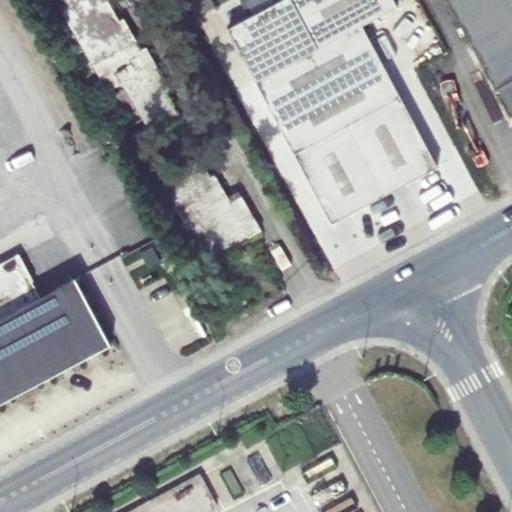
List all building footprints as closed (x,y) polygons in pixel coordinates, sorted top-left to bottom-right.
[(54,0),(93,66),(136,41),(124,19),(119,21),(107,0),(54,0)] [(188,0),(197,16),(215,7),(210,0),(188,0)] [(228,31),(331,225),(437,168),(361,27),(397,9),(392,0),(285,0),(280,3),(278,0),(239,0),(249,19),(228,31)] [(511,0),(445,0),(509,118),(511,116),(511,0)] [(136,41),(93,66),(108,92),(121,84),(149,128),(178,114),(165,93),(141,50),(136,41)] [(141,50),(165,93),(171,90),(146,47),(141,50)] [(203,161),(143,191),(160,221),(178,211),(207,261),(248,237),(248,238),(250,237),(215,176),(208,163),(206,165),(203,161)] [(226,170),(215,176),(250,237),(262,231),(226,170)] [(0,405),(111,346),(76,280),(40,296),(19,255),(0,265),(0,405)]
